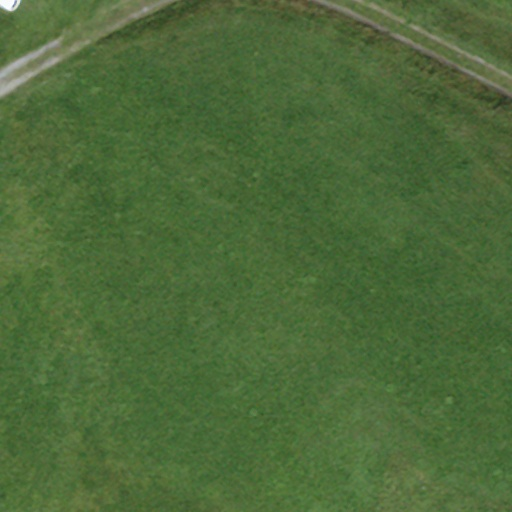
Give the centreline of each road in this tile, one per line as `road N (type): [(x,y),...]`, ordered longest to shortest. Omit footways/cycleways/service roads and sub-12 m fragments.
road 1 (track): [(0,87),(178,0)]
road 2 (track): [(339,0),(511,87)]
